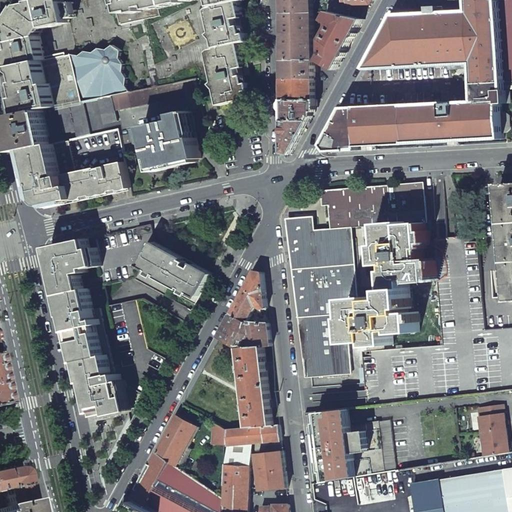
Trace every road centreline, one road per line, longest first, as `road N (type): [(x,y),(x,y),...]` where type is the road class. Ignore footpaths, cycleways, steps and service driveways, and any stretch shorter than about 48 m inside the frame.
road 1 (unclassified): [(106,511),(269,219)]
road 2 (residential): [(269,219),(302,511)]
road 3 (secondary): [(90,511),(30,230)]
road 4 (residential): [(279,183),(30,230)]
road 5 (residential): [(511,157),(318,167),(279,183)]
road 6 (unclassified): [(279,183),(308,153),(386,0)]
road 7 (unclassified): [(269,0),(279,183)]
road 8 (unknown): [(436,161),(444,237),(459,263),(462,333)]
road 9 (secondary): [(0,306),(29,436)]
